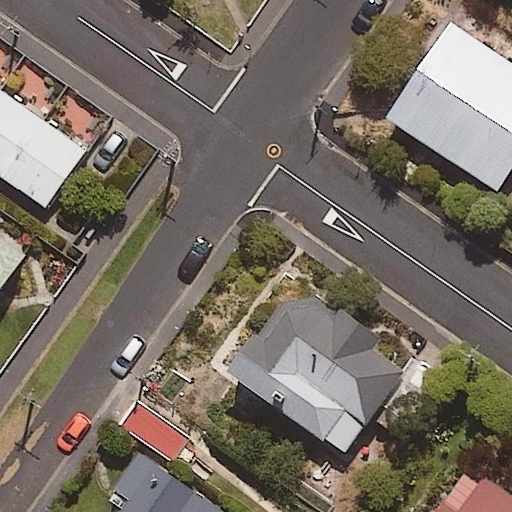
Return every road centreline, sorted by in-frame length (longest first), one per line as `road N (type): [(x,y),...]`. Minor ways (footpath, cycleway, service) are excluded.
road 1 (residential): [(0,504),(244,138)]
road 2 (residential): [(244,138),(511,329)]
road 3 (residential): [(57,0),(244,138)]
road 4 (residential): [(244,138),(341,0)]
